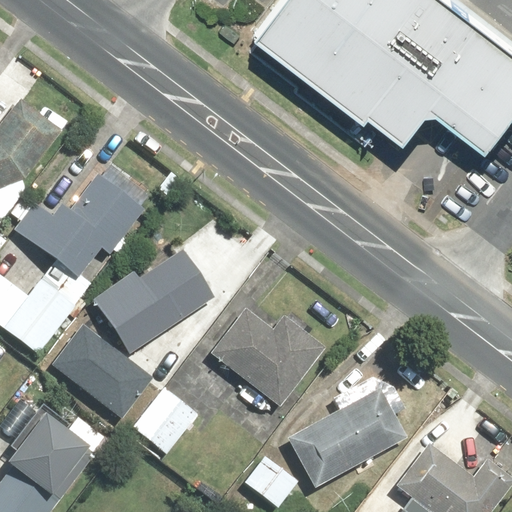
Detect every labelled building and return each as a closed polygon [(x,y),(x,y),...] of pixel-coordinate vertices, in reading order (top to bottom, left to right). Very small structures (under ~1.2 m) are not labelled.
[(511,104),(511,46),(451,0),(281,0),(262,25),(401,132),(425,99),(482,143),(511,104)] [(62,132),(18,98),(0,121),(0,191),(24,183),(62,132)] [(33,205),(12,232),(77,280),(100,250),(109,257),(144,211),(96,175),(68,212),(59,206),(50,218),(33,205)] [(180,246),(93,303),(127,354),(214,297),(180,246)] [(245,309),(209,356),(278,408),(324,348),(282,316),(272,330),(245,309)] [(81,326),(50,368),(124,423),(156,381),(81,326)] [(379,389),(285,438),(312,490),(406,440),(379,389)] [(12,470),(0,484),(0,511),(50,511),(95,456),(43,415),(5,464),(12,470)] [(427,443),(393,487),(426,511),(489,511),(511,483),(511,479),(486,460),(472,478),(427,443)] [(271,511),(293,482),(262,459),(244,483),(241,480),(227,499),(245,511),(271,511)]
